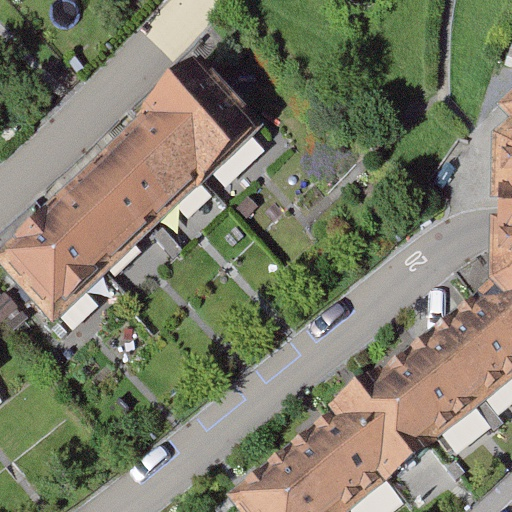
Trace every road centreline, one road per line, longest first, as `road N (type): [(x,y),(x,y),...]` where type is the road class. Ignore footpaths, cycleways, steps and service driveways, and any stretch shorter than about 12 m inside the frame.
road 1 (residential): [(130,511),(479,241),(511,240)]
road 2 (residential): [(206,0),(96,121),(0,203)]
